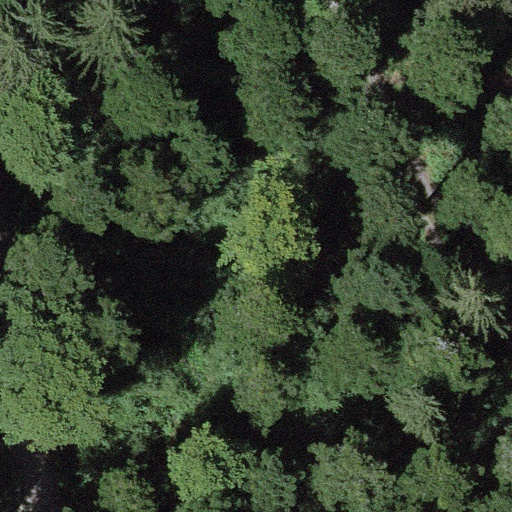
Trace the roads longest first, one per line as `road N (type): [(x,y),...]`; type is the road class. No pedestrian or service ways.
road 1 (track): [(511,315),(456,249),(395,147),(345,0)]
road 2 (track): [(0,274),(39,511)]
